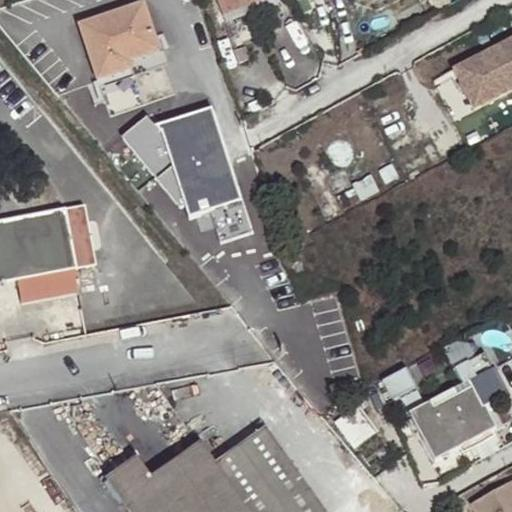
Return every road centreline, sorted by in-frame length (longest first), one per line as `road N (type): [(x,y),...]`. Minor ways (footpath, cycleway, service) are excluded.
road 1 (unknown): [(227,339),(32,104)]
road 2 (residential): [(487,0),(262,128)]
road 3 (unclassified): [(0,377),(227,339)]
